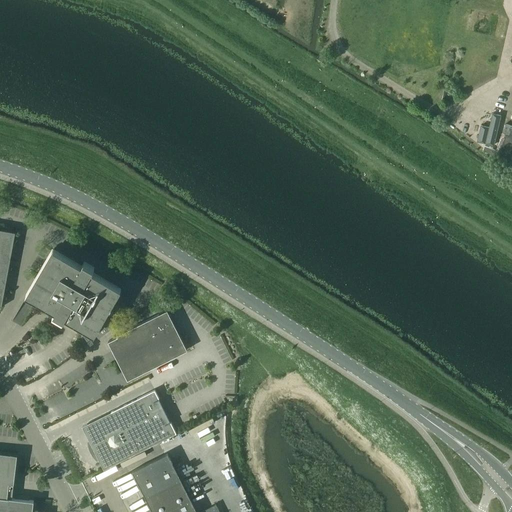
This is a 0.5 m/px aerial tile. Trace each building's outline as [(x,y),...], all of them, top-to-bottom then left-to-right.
[(487,126),(478,125),(475,142),(497,145),(501,115),(489,113),(487,126)] [(511,120),(506,118),(502,132),(508,134),(500,157),(511,161),(511,120)] [(0,306),(2,307),(2,305),(2,302),(9,267),(10,261),(16,231),(0,228),(0,306)] [(104,314),(120,288),(53,249),(41,271),(28,292),(65,314),(81,324),(85,329),(82,331),(91,343),(114,327),(104,314)] [(168,309),(131,328),(151,368),(188,349),(168,309)] [(151,368),(131,328),(118,334),(118,335),(108,340),(128,379),(151,368)] [(83,426),(104,469),(177,433),(155,390),(83,426)] [(17,454),(0,452),(0,496),(8,497),(9,483),(14,483),(17,454)] [(221,511),(217,504),(200,511),(198,511),(169,453),(133,471),(153,511),(221,511)] [(33,509),(34,500),(8,497),(0,496),(0,511),(37,511),(38,510),(33,509)]
